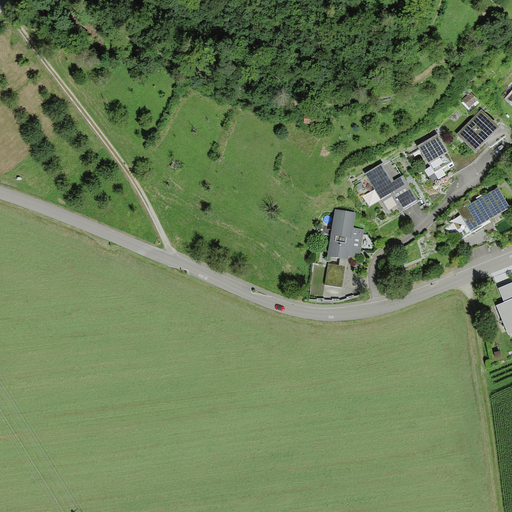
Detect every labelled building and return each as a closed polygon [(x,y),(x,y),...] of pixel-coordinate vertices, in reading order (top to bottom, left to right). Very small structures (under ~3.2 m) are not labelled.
[(477,100),(469,92),(462,100),(469,107),(477,100)] [(497,127),(480,110),(459,131),(476,148),(497,127)] [(319,116),(303,115),(303,123),(319,124),(319,116)] [(436,136),(418,147),(434,173),(452,162),(436,136)] [(382,163),(365,173),(381,201),(390,196),(399,211),(416,201),(401,176),(392,181),(382,163)] [(462,217),(443,228),(451,243),(482,226),(480,223),(507,207),(496,189),(470,205),(468,200),(456,207),(462,217)] [(353,213),(334,210),(326,255),(347,258),(348,255),(357,257),(362,230),(351,228),(353,213)] [(344,267),(326,264),(323,284),(340,288),(344,267)] [(511,281),(497,288),(503,301),(494,305),(504,328),(511,324),(511,281)]
